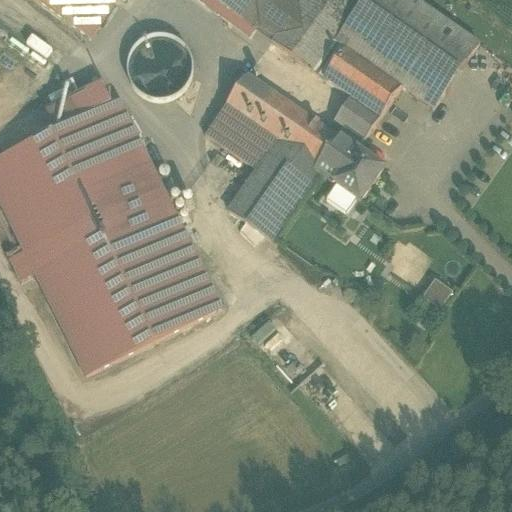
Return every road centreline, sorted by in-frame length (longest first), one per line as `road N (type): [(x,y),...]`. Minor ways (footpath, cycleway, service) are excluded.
road 1 (track): [(511,281),(423,194),(417,177),(474,104)]
road 2 (track): [(511,382),(361,511)]
